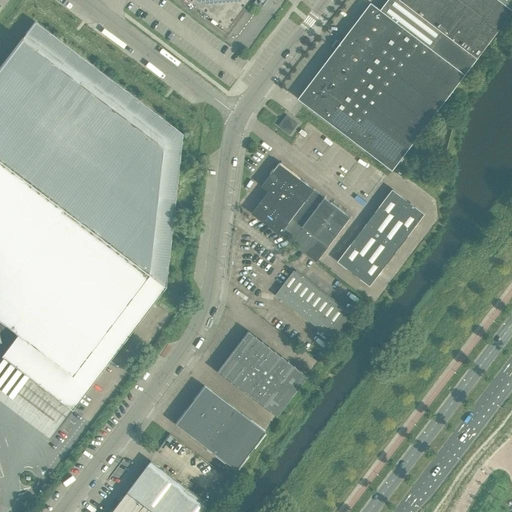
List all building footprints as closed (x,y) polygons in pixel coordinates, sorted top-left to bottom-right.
[(186,0),(195,6),(196,4),(225,26),(244,0),(186,0)] [(393,170),(478,59),(400,0),(388,0),(381,10),(371,3),(342,41),(340,43),(339,42),(337,45),(335,47),(337,49),(335,51),(299,98),(393,170)] [(511,13),(511,9),(499,0),(400,0),(478,59),(511,13)] [(511,0),(499,0),(511,9),(511,0)] [(0,321),(18,335),(1,356),(72,410),(165,287),(182,134),(34,22),(0,66),(0,321)] [(290,135),(298,123),(287,115),(278,126),(290,135)] [(316,263),(351,217),(279,163),(262,186),(268,191),(251,213),(316,263)] [(370,286),(425,214),(393,189),(338,261),(370,286)] [(347,311),(295,271),(294,271),(281,288),(275,295),(328,336),(347,311)] [(276,417),(307,375),(306,375),(305,376),(300,371),(300,370),(299,371),(293,367),(294,366),(293,365),(292,366),(287,362),(287,361),(287,360),(286,361),(280,357),(281,356),(280,355),(279,356),(274,352),(275,351),(274,350),(273,351),(267,347),(268,346),(267,345),(267,346),(261,342),(262,341),(261,341),(260,342),(254,337),(255,336),(254,336),(248,332),(249,331),(248,331),(247,332),(246,331),(246,332),(247,332),(242,338),(242,337),(241,338),(242,339),(237,344),(236,345),(237,345),(233,351),(232,350),(231,351),(232,352),(228,357),(227,357),(226,357),(227,358),(223,364),(222,363),(221,364),(222,365),(218,370),(217,370),(216,370),(217,371),(217,372),(217,373),(218,372),(224,376),(223,377),(224,377),(225,376),(230,381),(230,382),(231,381),(237,386),(236,387),(237,387),(238,386),(243,391),(243,392),(244,391),(250,395),(249,397),(250,397),(250,396),(256,401),(255,401),(256,402),(257,401),(263,405),(262,406),(263,407),(263,406),(269,410),(268,411),(269,412),(270,411),(275,415),(275,416),(276,417)] [(264,431),(204,385),(175,424),(235,470),(264,431)] [(203,511),(209,505),(156,465),(146,477),(141,473),(130,487),(132,488),(128,494),(123,500),(122,498),(112,511),(111,511),(203,511)]
